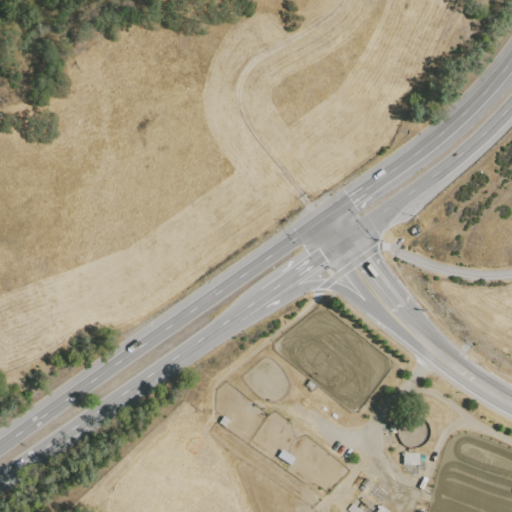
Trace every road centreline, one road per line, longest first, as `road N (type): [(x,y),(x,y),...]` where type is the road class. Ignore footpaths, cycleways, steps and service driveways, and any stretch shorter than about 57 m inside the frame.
road 1 (trunk): [(320,218),(0,442)]
road 2 (track): [(324,284),(212,386),(204,438),(225,465),(242,511)]
road 3 (trunk): [(511,60),(448,127),(320,218)]
road 4 (trunk): [(340,245),(470,151),(511,108)]
road 5 (track): [(439,352),(384,410),(376,430),(405,511)]
road 6 (trunk): [(105,408),(259,306)]
road 7 (trunk): [(259,306),(324,284),(401,317)]
road 8 (secondary): [(401,317),(511,402)]
road 9 (trunk): [(0,480),(105,408)]
